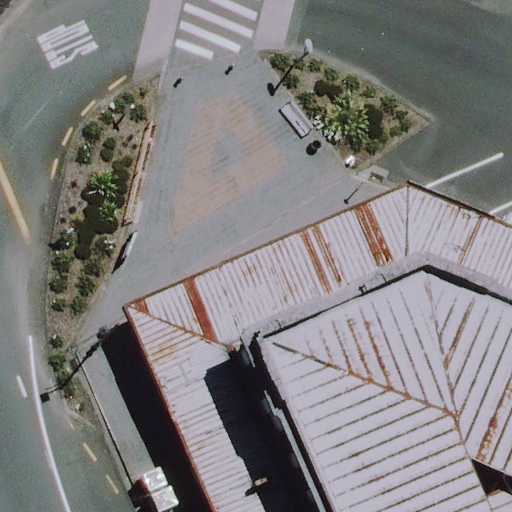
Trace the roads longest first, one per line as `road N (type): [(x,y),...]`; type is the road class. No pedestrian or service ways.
road 1 (unclassified): [(508,88),(344,22),(262,0)]
road 2 (unclassified): [(150,0),(101,24),(54,65),(0,140)]
